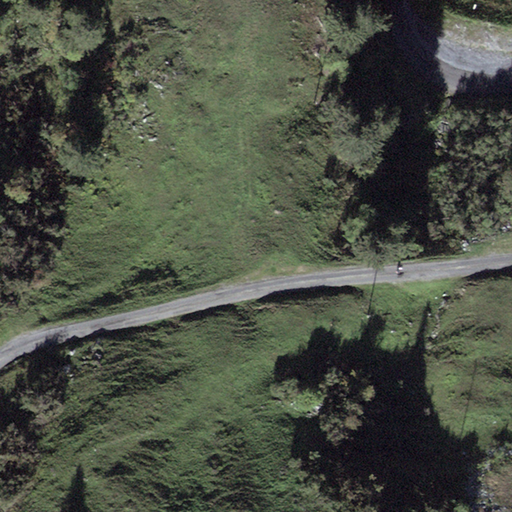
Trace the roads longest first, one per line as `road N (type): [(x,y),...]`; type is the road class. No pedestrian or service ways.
road 1 (tertiary): [(0,359),(47,337),(230,295),(511,262)]
road 2 (tertiary): [(511,65),(444,52),(426,40),(401,0)]
